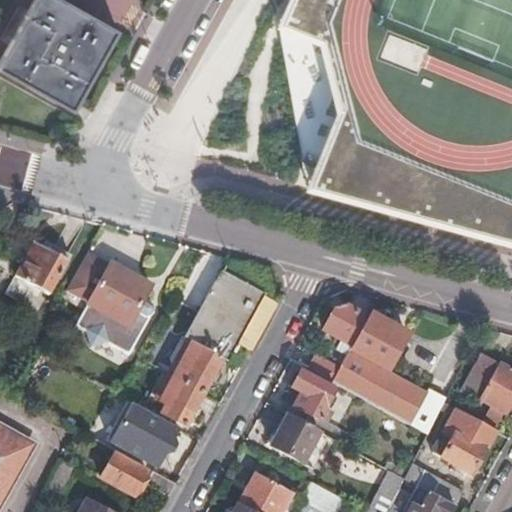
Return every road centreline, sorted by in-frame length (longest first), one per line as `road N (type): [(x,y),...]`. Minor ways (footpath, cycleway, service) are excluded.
road 1 (residential): [(317,254),(308,285),(182,511)]
road 2 (residential): [(317,254),(511,306)]
road 3 (residential): [(189,219),(317,254)]
